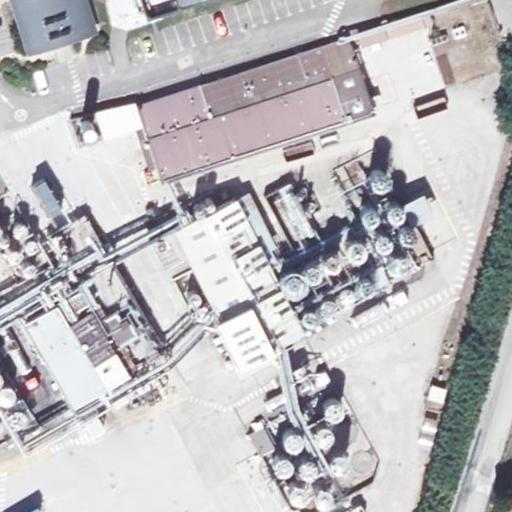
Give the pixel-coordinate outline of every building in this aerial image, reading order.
[(83,0),(17,0),(29,38),(89,19),(83,0)] [(106,0),(108,20),(132,18),(130,0),(106,0)] [(425,0),(384,15),(388,27),(389,31),(434,14),(429,0),(425,0)] [(388,27),(384,15),(356,24),(361,37),(388,27)] [(347,28),(236,65),(140,97),(165,174),(372,105),(352,44),(347,28)] [(42,172),(28,180),(46,210),(61,201),(42,172)] [(264,189),(288,236),(308,225),(284,179),(264,189)] [(304,321),(276,265),(240,192),(158,233),(170,258),(194,247),(248,356),(307,326),(304,321)] [(41,304),(28,312),(84,404),(167,352),(85,221),(50,242),(65,265),(48,276),(63,300),(45,310),(41,304)] [(104,239),(110,249),(128,236),(122,227),(104,239)]
